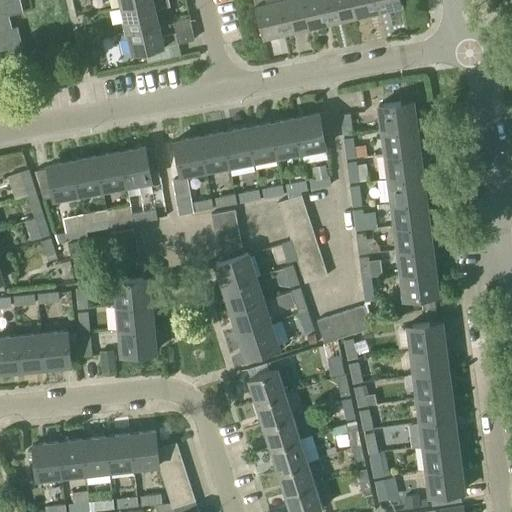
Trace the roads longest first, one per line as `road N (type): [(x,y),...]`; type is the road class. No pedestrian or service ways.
road 1 (residential): [(0,407),(173,392),(198,413),(230,511)]
road 2 (residential): [(503,511),(473,279),(478,261),(502,238)]
road 3 (residential): [(224,89),(467,52)]
road 4 (residential): [(0,135),(224,89)]
road 5 (residential): [(502,238),(467,52)]
